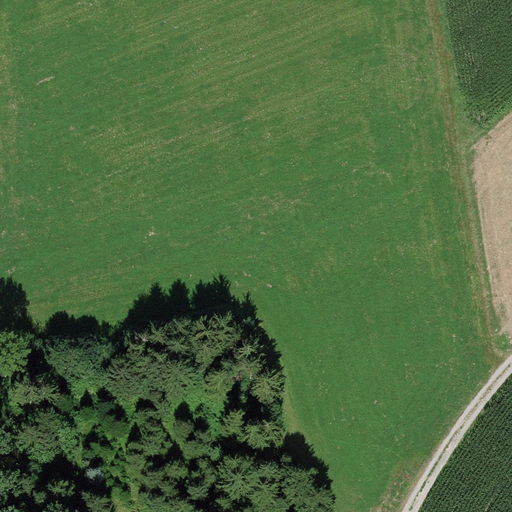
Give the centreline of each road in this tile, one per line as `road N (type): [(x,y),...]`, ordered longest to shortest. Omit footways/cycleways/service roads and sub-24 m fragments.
road 1 (track): [(430,0),(486,328),(501,364)]
road 2 (track): [(411,511),(511,354)]
